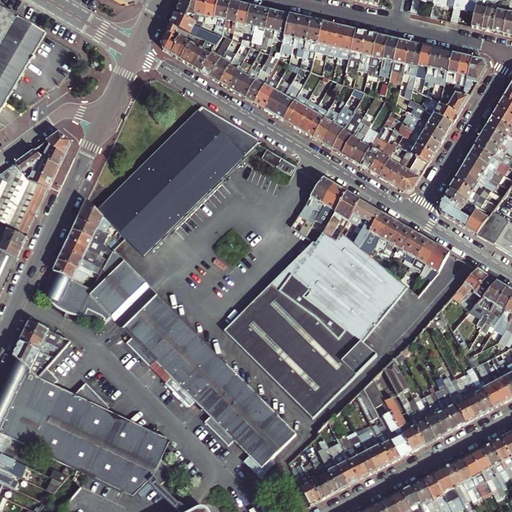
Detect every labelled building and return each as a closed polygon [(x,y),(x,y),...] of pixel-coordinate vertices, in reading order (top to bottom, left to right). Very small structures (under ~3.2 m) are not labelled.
[(190,15),(195,16),(198,0),(182,0),(175,15),(188,21),(190,15)] [(193,23),(203,28),(208,0),(198,0),(195,16),(193,23)] [(208,0),(203,28),(213,32),(213,28),(219,0),(208,0)] [(224,37),(226,29),(231,2),(221,0),(219,0),(213,28),(217,29),(216,34),(224,37)] [(420,1),(413,0),(412,0),(410,13),(417,15),(420,1)] [(455,0),(434,0),(433,5),(441,6),(454,9),(455,0)] [(478,0),(455,0),(454,9),(461,11),(474,14),(478,0)] [(471,28),(481,30),(488,0),(478,0),(474,14),(471,28)] [(488,0),(481,30),(492,32),(499,0),(488,0)] [(499,0),(492,32),(502,35),(510,3),(504,2),(503,0),(499,0)] [(502,35),(511,37),(511,0),(510,0),(510,3),(502,35)] [(226,29),(235,32),(241,5),(231,2),(226,29)] [(241,33),(245,34),(251,7),(241,5),(235,32),(241,33)] [(441,6),(433,5),(430,18),(437,20),(441,6)] [(0,44),(16,17),(0,7),(0,44)] [(245,34),(255,36),(260,9),(251,7),(245,34)] [(263,46),(264,38),(270,11),(260,9),(255,36),(261,38),(260,42),(259,51),(262,53),(263,46)] [(461,11),(454,9),(450,23),(457,25),(461,11)] [(264,38),(275,41),(280,14),(270,11),(264,38)] [(280,60),(282,54),(290,16),(280,14),(275,41),(280,42),(278,52),(277,59),(280,60)] [(217,48),(224,37),(216,34),(213,32),(203,28),(193,23),(188,21),(175,15),(170,26),(183,32),(195,38),(205,42),(217,48)] [(289,47),(294,49),(301,18),(290,16),(282,54),(287,55),(289,47)] [(0,44),(0,109),(45,33),(16,17),(0,44)] [(298,58),(303,60),(312,21),(301,18),(294,49),(299,50),(298,58)] [(311,53),(316,53),(323,24),(312,21),(303,60),(309,61),(311,53)] [(327,55),(334,26),(323,24),(316,53),(327,55)] [(177,47),(175,46),(183,32),(170,26),(162,44),(165,52),(172,56),(177,47)] [(327,55),(338,58),(345,29),(334,26),(327,55)] [(228,34),(234,36),(235,32),(226,29),(224,37),(227,39),(228,34)] [(338,58),(349,61),(356,31),(345,29),(338,58)] [(348,69),(358,72),(367,34),(356,31),(349,61),(348,69)] [(172,56),(181,61),(195,38),(183,32),(175,46),(177,47),(172,56)] [(358,72),(368,74),(377,36),(367,34),(358,72)] [(375,68),(381,69),(388,39),(377,36),(368,74),(368,76),(373,77),(375,68)] [(201,73),(210,78),(227,51),(233,41),(227,39),(224,37),(217,48),(201,73)] [(181,61),(191,67),(205,42),(195,38),(181,61)] [(268,47),(273,48),(275,41),(264,38),(263,46),(268,47)] [(390,80),(392,72),(399,42),(388,39),(381,69),(379,77),(390,80)] [(191,67),(201,73),(217,48),(205,42),(191,67)] [(403,79),(404,75),(411,44),(399,42),(392,72),(399,74),(397,81),(397,82),(402,83),(403,79)] [(411,100),(414,88),(423,47),(411,44),(404,75),(411,76),(410,81),(406,97),(411,100)] [(220,84),(228,89),(242,65),(247,58),(249,54),(252,49),(248,47),(243,56),(242,58),(241,58),(239,62),(233,60),(220,84)] [(423,88),(433,50),(423,47),(414,88),(422,94),(423,88)] [(251,60),(256,63),(262,53),(259,51),(252,49),(249,54),(253,56),(251,60)] [(433,90),(433,89),(443,52),(433,50),(423,88),(433,90)] [(210,78),(220,84),(233,60),(236,56),(227,51),(210,78)] [(433,89),(444,91),(453,54),(443,52),(433,89)] [(241,58),(242,58),(243,56),(237,53),(236,56),(233,60),(239,62),(241,58)] [(237,94),(246,100),(260,75),(256,73),(259,68),(266,55),(262,53),(256,63),(251,70),(237,94)] [(449,92),(453,93),(462,57),(453,54),(444,91),(449,92)] [(265,87),(278,64),(280,60),(277,59),(271,56),(266,65),(270,68),(267,74),(264,78),(260,75),(246,100),(255,105),(265,87)] [(458,85),(465,87),(472,59),(462,57),(453,93),(456,94),(458,85)] [(242,65),(251,70),(256,63),(251,60),(247,58),(242,65)] [(290,64),(301,68),(303,63),(292,59),(290,64)] [(472,81),(479,83),(487,69),(484,62),(472,59),(465,87),(463,96),(467,97),(470,91),(474,85),(472,81)] [(288,69),(298,74),(301,69),(290,64),(288,69)] [(228,89),(237,94),(251,70),(242,65),(228,89)] [(367,80),(378,82),(379,77),(381,69),(375,68),(373,77),(368,76),(367,80)] [(298,74),(308,79),(312,73),(301,69),(298,74)] [(390,80),(397,81),(399,74),(392,72),(390,80)] [(255,105),(265,110),(282,80),(277,77),(270,89),(265,87),(255,105)] [(265,110),(274,116),(285,98),(279,94),(283,91),(287,83),(282,80),(265,110)] [(274,116),(284,122),(295,103),(290,101),(297,88),(291,85),(285,98),(274,116)] [(295,103),(296,102),(302,91),(297,88),(290,101),(295,103)] [(284,122),(294,128),(312,96),(307,93),(302,90),(302,91),(296,102),(295,103),(284,122)] [(445,98),(452,102),(456,94),(453,93),(449,92),(445,98)] [(440,105),(459,116),(470,98),(467,97),(463,96),(458,93),(458,95),(456,94),(452,102),(445,98),(442,96),(440,105)] [(294,128),(304,134),(318,108),(322,102),(317,99),(312,96),(294,128)] [(453,126),(459,116),(440,105),(431,100),(427,97),(424,103),(428,106),(436,111),(434,115),(453,126)] [(511,116),(511,103),(504,98),(498,108),(511,116)] [(304,134),(314,139),(330,110),(325,108),(327,105),(322,102),(318,108),(304,134)] [(447,136),(453,126),(434,115),(426,110),(416,104),(414,102),(408,114),(409,114),(447,136)] [(434,115),(436,111),(428,106),(426,110),(434,115)] [(153,252),(208,197),(262,143),(228,123),(202,108),(161,148),(115,194),(105,204),(153,252)] [(511,116),(498,108),(493,118),(511,129),(511,116)] [(323,145),(332,150),(353,114),(344,109),(340,115),(323,145)] [(314,139),(323,145),(340,115),(330,110),(314,139)] [(332,150),(342,156),(362,121),(363,120),(353,114),(332,150)] [(441,146),(447,136),(409,114),(405,120),(413,125),(415,126),(413,130),(441,146)] [(511,129),(493,118),(487,128),(511,142),(511,129)] [(342,156),(351,161),(372,126),(373,125),(363,120),(362,121),(342,156)] [(413,125),(405,120),(403,124),(405,125),(413,130),(415,126),(413,125)] [(367,157),(377,139),(381,131),(384,128),(379,125),(377,129),(372,126),(351,161),(361,167),(367,157)] [(435,156),(441,146),(413,130),(405,125),(402,129),(406,131),(414,136),(413,139),(408,136),(407,139),(435,156)] [(511,156),(511,155),(511,142),(487,128),(481,137),(511,156)] [(47,161),(59,168),(70,143),(59,134),(34,152),(47,161)] [(409,144),(405,142),(407,139),(403,137),(400,142),(404,144),(401,149),(405,151),(409,144)] [(506,166),(511,156),(481,137),(475,147),(500,163),(506,166)] [(361,167),(370,173),(384,149),(386,145),(387,144),(377,139),(367,157),(361,167)] [(429,165),(435,156),(407,139),(405,142),(409,144),(405,151),(408,153),(417,159),(429,165)] [(393,155),(395,150),(391,148),(386,145),(384,149),(393,155)] [(497,168),(500,163),(475,147),(470,156),(501,175),(503,172),(497,168)] [(370,173),(379,178),(392,156),(393,155),(384,149),(370,173)] [(291,177),(296,168),(268,151),(263,160),(291,177)] [(28,182),(48,191),(59,168),(47,161),(34,152),(16,165),(25,177),(28,182)] [(390,184),(399,190),(417,159),(408,153),(402,162),(390,184)] [(379,178),(390,184),(402,162),(392,156),(379,178)] [(496,183),(501,175),(470,156),(465,164),(490,180),(494,182),(496,183)] [(406,194),(413,192),(429,165),(417,159),(399,190),(406,194)] [(490,187),(487,185),(490,180),(465,164),(460,173),(497,195),(503,199),(509,191),(500,186),(497,192),(493,189),(490,187)] [(18,183),(25,177),(16,165),(9,171),(18,183)] [(11,187),(18,183),(9,171),(3,175),(11,187)] [(494,199),(497,195),(460,173),(454,181),(480,197),(483,192),(489,195),(494,199)] [(0,192),(1,195),(11,187),(3,175),(0,177),(0,192)] [(0,222),(27,238),(48,191),(28,182),(25,177),(18,183),(11,187),(1,195),(0,195),(0,222)] [(313,225),(320,213),(335,187),(324,180),(300,216),(309,222),(313,225)] [(486,200),(480,197),(454,181),(449,190),(477,207),(481,209),(486,200)] [(511,186),(509,191),(503,199),(488,219),(477,236),(511,256),(511,186)] [(323,234),(323,235),(347,194),(335,187),(320,213),(313,225),(311,228),(317,231),(323,234)] [(474,211),(477,207),(449,190),(444,199),(463,210),(466,206),(474,211)] [(480,197),(486,200),(489,195),(483,192),(480,197)] [(342,219),(348,222),(349,220),(360,202),(347,194),(323,235),(336,242),(338,238),(333,235),(339,224),(342,219)] [(442,215),(466,229),(474,216),(471,215),(463,210),(444,199),(439,206),(442,215)] [(109,236),(113,227),(97,212),(87,202),(78,221),(109,236)] [(360,250),(381,214),(360,202),(349,220),(353,222),(364,228),(363,230),(354,245),(360,250)] [(145,259),(153,252),(105,204),(97,212),(113,227),(125,240),(145,259)] [(466,229),(477,236),(488,219),(474,211),(472,213),(475,215),(474,216),(466,229)] [(381,246),(378,244),(392,220),(381,214),(360,250),(370,257),(374,249),(378,251),(379,250),(381,246)] [(339,224),(345,228),(348,222),(342,219),(339,224)] [(389,244),(390,245),(401,226),(392,220),(378,244),(381,246),(379,250),(384,253),(386,249),(389,244)] [(73,231),(104,246),(109,236),(78,221),(73,231)] [(301,234),(306,238),(311,229),(306,226),(301,234)] [(390,245),(399,250),(410,231),(401,226),(390,245)] [(0,239),(21,249),(26,239),(0,227),(0,239)] [(68,242),(99,256),(104,246),(73,231),(68,242)] [(403,253),(408,255),(419,236),(410,231),(399,250),(397,253),(401,255),(403,253)] [(314,420),(350,385),(378,356),(363,344),(382,321),(408,289),(400,282),(370,257),(360,250),(354,245),(344,236),(341,234),(338,238),(336,242),(323,235),(323,234),(315,245),(313,244),(309,249),(311,250),(307,256),(305,255),(299,263),(300,264),(296,270),(295,269),(283,284),(285,286),(281,291),(272,285),(225,332),(275,382),(314,420)] [(415,260),(417,261),(428,242),(419,236),(408,255),(406,258),(412,261),(414,262),(415,260)] [(0,250),(17,259),(21,249),(0,239),(0,250)] [(103,259),(99,256),(68,242),(64,252),(94,266),(96,262),(101,265),(103,259)] [(411,269),(421,275),(437,247),(428,242),(417,261),(415,260),(414,262),(412,261),(410,263),(408,267),(411,269)] [(281,291),(285,286),(283,284),(295,269),(296,270),(300,264),(299,263),(305,255),(307,256),(311,250),(309,249),(313,244),(272,285),(281,291)] [(438,274),(439,273),(449,254),(437,247),(421,275),(420,277),(424,280),(424,281),(419,287),(422,289),(416,296),(419,298),(438,274)] [(384,253),(392,258),(394,254),(386,249),(384,253)] [(0,295),(17,259),(0,250),(0,295)] [(112,319),(115,322),(149,287),(114,251),(113,253),(107,262),(103,270),(100,276),(97,281),(92,290),(85,287),(54,272),(45,292),(48,293),(50,294),(48,300),(49,301),(50,302),(52,304),(54,307),(56,309),(58,310),(60,312),(62,313),(65,314),(67,315),(69,316),(71,317),(73,317),(76,318),(78,318),(81,318),(84,319),(86,318),(86,317),(89,312),(102,318),(106,321),(105,322),(107,324),(112,319)] [(103,270),(94,266),(64,252),(59,262),(90,276),(92,272),(100,276),(103,270)] [(54,272),(85,287),(90,276),(59,262),(54,272)] [(482,299),(497,282),(477,270),(452,299),(459,304),(471,290),(482,299)] [(475,330),(480,333),(507,288),(497,282),(482,299),(477,305),(469,314),(480,321),(475,330)] [(495,330),(501,320),(511,300),(511,291),(507,288),(480,333),(485,336),(489,331),(493,333),(495,330)] [(272,461),(297,436),(257,396),(218,357),(156,294),(121,328),(125,332),(128,329),(135,337),(132,340),(127,345),(129,347),(130,345),(150,365),(148,366),(151,368),(156,363),(158,361),(174,376),(171,379),(166,384),(168,386),(169,385),(189,405),(187,406),(190,408),(195,403),(198,400),(213,416),(210,419),(205,424),(207,426),(208,425),(227,444),(226,445),(229,448),(234,442),(237,440),(252,455),(249,458),(245,462),(253,470),(252,471),(260,480),(267,474),(266,472),(272,466),(273,467),(276,465),(272,461)] [(504,335),(506,332),(511,322),(511,300),(501,320),(495,330),(504,335)] [(440,329),(449,324),(442,311),(435,319),(440,329)] [(105,322),(106,321),(102,318),(89,312),(86,317),(102,324),(105,322)] [(56,347),(61,337),(30,323),(25,333),(56,347)] [(132,340),(135,337),(128,329),(125,332),(132,340)] [(61,354),(63,351),(56,347),(25,333),(20,343),(46,356),(49,349),(55,352),(60,354),(61,354)] [(47,369),(50,365),(55,360),(46,356),(20,343),(14,356),(17,359),(31,372),(39,378),(47,369)] [(148,366),(150,365),(130,345),(129,347),(148,366)] [(0,386),(0,394),(17,359),(14,356),(0,386)] [(394,362),(397,367),(402,361),(399,357),(394,362)] [(175,508),(178,505),(160,487),(175,472),(163,460),(169,448),(155,434),(143,428),(137,435),(126,424),(120,429),(105,414),(108,411),(110,408),(86,384),(74,396),(67,404),(51,389),(53,386),(58,381),(47,369),(39,378),(31,372),(17,359),(0,394),(0,434),(18,443),(70,468),(81,473),(134,498),(149,482),(175,508)] [(171,379),(174,376),(158,361),(156,363),(171,379)] [(404,394),(409,391),(397,367),(394,362),(385,371),(399,397),(404,394)] [(511,398),(511,375),(506,365),(505,362),(499,364),(502,370),(498,372),(502,380),(511,398)] [(494,410),(503,405),(485,370),(482,365),(477,368),(482,378),(484,381),(480,383),(481,385),(494,410)] [(503,405),(511,400),(511,398),(502,380),(498,382),(493,372),(490,367),(485,370),(503,405)] [(498,382),(502,380),(498,372),(497,370),(493,372),(498,382)] [(456,430),(466,425),(445,385),(442,378),(436,382),(439,388),(445,400),(441,403),(456,430)] [(485,414),(494,410),(481,385),(476,387),(472,378),(467,380),(485,414)] [(466,425),(477,419),(463,394),(458,385),(456,380),(445,385),(466,425)] [(477,419),(485,414),(467,380),(463,383),(467,392),(463,394),(477,419)] [(383,405),(386,403),(374,381),(364,390),(374,409),(383,405)] [(463,394),(467,392),(463,383),(458,385),(463,394)] [(187,406),(189,405),(169,385),(168,386),(187,406)] [(67,404),(74,396),(53,386),(51,389),(67,404)] [(441,403),(445,400),(439,388),(435,391),(436,393),(441,403)] [(377,419),(379,418),(374,409),(364,390),(356,398),(360,404),(370,423),(374,421),(377,419)] [(446,435),(456,430),(441,403),(436,393),(430,395),(432,399),(428,401),(446,435)] [(436,441),(446,435),(428,401),(425,395),(419,398),(421,401),(426,411),(421,413),(436,441)] [(353,408),(360,404),(356,398),(343,410),(345,414),(353,408)] [(412,453),(425,446),(412,421),(406,424),(403,418),(393,399),(386,403),(401,433),(412,453)] [(210,419),(213,416),(198,400),(195,403),(210,419)] [(425,446),(436,441),(421,413),(416,404),(414,400),(404,406),(408,415),(412,421),(425,446)] [(421,413),(426,411),(421,401),(416,404),(421,413)] [(401,459),(412,453),(401,433),(386,403),(383,405),(388,415),(383,417),(391,433),(388,435),(401,459)] [(137,435),(143,428),(108,411),(105,414),(120,429),(126,424),(137,435)] [(406,424),(412,421),(408,415),(403,418),(406,424)] [(330,426),(337,421),(335,417),(335,416),(328,423),(330,426)] [(388,435),(391,433),(383,417),(380,419),(387,433),(388,435)] [(382,435),(384,434),(377,419),(374,421),(382,435)] [(392,464),(401,459),(388,435),(387,433),(384,434),(382,435),(374,421),(370,423),(376,434),(378,438),(392,464)] [(226,445),(227,444),(208,425),(207,426),(226,445)] [(0,444),(14,451),(18,443),(0,434),(0,444)] [(169,448),(172,442),(155,434),(169,448)] [(349,487),(359,481),(339,443),(334,434),(329,437),(334,447),(339,457),(334,459),(349,487)] [(377,472),(392,464),(378,438),(371,442),(369,438),(367,434),(359,439),(361,443),(363,446),(377,472)] [(511,434),(502,439),(511,459),(511,434)] [(352,447),(361,443),(359,439),(357,436),(348,441),(352,447)] [(353,449),(352,447),(348,441),(347,439),(345,440),(351,451),(353,449)] [(511,470),(511,468),(511,467),(511,459),(502,439),(492,445),(506,471),(509,479),(511,483),(511,470)] [(249,458),(252,455),(237,440),(234,442),(249,458)] [(339,492),(349,487),(334,459),(331,452),(328,454),(327,451),(329,450),(324,440),(319,443),(322,450),(318,453),(325,467),(339,492)] [(359,481),(368,476),(354,451),(353,449),(351,451),(345,440),(339,443),(359,481)] [(354,451),(363,446),(361,443),(352,447),(353,449),(354,451)] [(25,457),(14,451),(0,444),(0,455),(3,457),(5,453),(23,461),(25,457)] [(501,474),(506,471),(492,445),(482,450),(503,490),(506,488),(503,482),(505,481),(501,474)] [(368,476),(377,472),(363,446),(354,451),(368,476)] [(334,459),(339,457),(334,447),(329,450),(331,452),(334,459)] [(505,494),(503,490),(482,450),(472,455),(486,483),(491,480),(496,490),(497,490),(501,497),(505,494)] [(21,465),(23,461),(5,453),(3,457),(21,465)] [(24,467),(21,465),(3,457),(0,455),(0,463),(16,471),(21,473),(24,467)] [(492,493),(486,483),(472,455),(463,460),(477,488),(482,498),(487,495),(492,493)] [(331,497),(339,492),(325,467),(322,469),(316,458),(311,461),(312,462),(331,497)] [(463,460),(453,465),(467,493),(468,494),(473,503),(477,500),(482,498),(477,488),(463,460)] [(252,471),(253,470),(245,462),(244,463),(252,471)] [(321,501),(331,497),(312,462),(310,463),(310,465),(303,468),(304,470),(321,501)] [(0,469),(14,476),(16,471),(0,463),(0,469)] [(312,506),(321,501),(304,470),(298,474),(296,471),(296,470),(291,463),(289,465),(312,506)] [(468,494),(467,493),(453,465),(444,470),(462,505),(465,511),(466,511),(470,510),(468,505),(469,505),(465,496),(468,494)] [(69,478),(74,472),(70,468),(63,475),(69,478)] [(0,474),(12,480),(14,476),(0,469),(0,474)] [(63,485),(69,478),(63,475),(53,470),(51,475),(55,477),(53,480),(63,485)] [(451,511),(462,505),(444,470),(433,476),(451,511)] [(505,481),(509,479),(506,471),(501,474),(505,481)] [(12,480),(0,474),(0,483),(0,484),(15,490),(18,483),(12,480)] [(451,511),(433,476),(423,481),(439,511),(451,511)] [(48,492),(55,495),(63,485),(53,480),(48,492)] [(492,493),(496,490),(491,480),(486,483),(492,493)] [(439,511),(423,481),(412,487),(425,511),(439,511)] [(71,491),(75,495),(81,488),(77,485),(71,491)] [(425,511),(412,487),(401,493),(411,511),(425,511)] [(0,496),(4,499),(6,500),(8,495),(0,491),(0,496)] [(411,511),(401,493),(391,498),(399,511),(411,511)] [(399,511),(391,498),(382,503),(386,511),(399,511)] [(386,511),(382,503),(372,508),(373,511),(386,511)]
